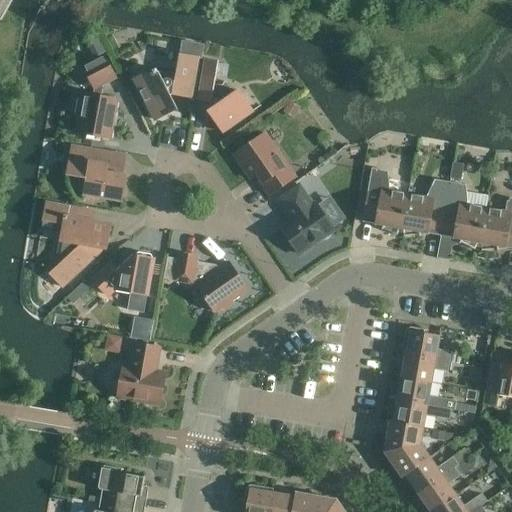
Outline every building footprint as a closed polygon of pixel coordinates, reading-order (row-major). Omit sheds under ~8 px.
[(116,79),(117,79),(105,56),(83,67),(95,90),(94,96),(86,95),(85,99),(81,98),(78,100),(76,114),(78,117),(82,117),(79,134),(110,140),(117,100),(101,98),(104,85),(116,79)] [(176,94),(190,96),(190,98),(191,98),(198,59),(181,56),(178,75),(161,72),(158,73),(157,70),(135,81),(156,121),(173,112),(172,111),(171,112),(165,100),(169,98),(170,98),(171,98),(170,97),(174,95),(175,96),(176,94)] [(214,85),(215,77),(218,62),(206,60),(199,101),(211,103),(215,108),(209,113),(223,133),(254,112),(239,91),(233,96),(225,84),(226,83),(225,83),(222,86),(214,85)] [(288,102),(283,112),(295,118),(300,108),(288,102)] [(262,184),(262,185),(270,196),(296,179),(265,134),(235,156),(251,179),(258,174),(264,182),(262,184)] [(104,165),(106,154),(72,148),(67,175),(87,179),(84,196),(122,202),(126,176),(106,173),(108,166),(104,165)] [(453,163),(450,179),(461,181),(464,165),(453,163)] [(402,234),(409,195),(390,192),(389,172),(372,169),(363,223),(377,225),(383,228),(382,231),(383,232),(384,230),(398,237),(399,234),(402,234)] [(409,195),(402,234),(404,235),(404,238),(420,236),(420,239),(421,239),(421,235),(428,234),(441,237),(451,183),(435,181),(427,198),(409,195)] [(451,183),(441,237),(455,239),(461,242),(459,245),(461,246),(462,244),(475,251),(477,248),(479,248),(486,209),(468,206),(467,186),(451,183)] [(332,236),(332,232),(334,230),(317,205),(313,207),(300,187),(280,201),(294,220),(281,229),(299,255),(321,240),(324,242),(327,241),(330,239),(332,236)] [(486,209),(479,248),(482,249),(482,252),(498,250),(498,253),(499,253),(499,249),(506,248),(511,249),(511,199),(510,199),(509,202),(508,202),(506,213),(486,209)] [(70,209),(47,204),(44,222),(64,225),(61,243),(62,243),(58,268),(50,275),(63,288),(104,251),(107,251),(112,225),(69,218),(70,209)] [(208,234),(198,241),(210,260),(220,254),(208,234)] [(116,290),(130,293),(127,311),(144,314),(147,296),(148,296),(154,261),(152,256),(133,252),(119,272),(112,263),(92,281),(107,296),(115,289),(116,290)] [(180,255),(175,282),(193,286),(193,285),(197,285),(196,286),(215,313),(220,310),(224,311),(230,306),(231,302),(248,290),(229,263),(218,271),(216,268),(208,266),(208,265),(197,263),(198,258),(180,255)] [(406,355),(450,363),(451,353),(438,351),(440,337),(426,335),(427,331),(411,328),(407,331),(404,344),(408,345),(406,355)] [(107,347),(125,350),(127,340),(108,337),(107,347)] [(118,398),(160,405),(166,375),(155,373),(160,348),(136,344),(131,369),(123,367),(118,398)] [(448,372),(450,363),(406,355),(402,378),(432,383),(435,370),(448,372)] [(460,357),(451,356),(450,363),(459,364),(460,357)] [(511,397),(511,360),(492,357),(484,405),(497,407),(499,396),(511,397)] [(430,397),(432,383),(402,378),(398,401),(451,410),(474,415),(476,407),(455,403),(456,402),(443,400),(430,397)] [(426,415),(440,418),(449,419),(451,410),(398,401),(394,423),(394,424),(424,429),(426,415)] [(405,475),(430,458),(421,445),(424,429),(394,424),(394,423),(390,422),(385,453),(403,478),(406,476),(405,475)] [(446,433),(433,431),(431,440),(444,442),(444,441),(446,433)] [(453,459),(459,466),(467,460),(473,456),(468,449),(465,450),(464,449),(452,457),(454,459),(453,459)] [(405,475),(406,476),(418,494),(459,466),(453,459),(438,469),(430,458),(405,475)] [(449,484),(460,476),(463,474),(463,475),(473,468),(467,460),(459,466),(418,494),(430,511),(433,511),(457,496),(449,484)] [(101,502),(145,509),(148,494),(142,493),(145,478),(123,474),(123,470),(104,467),(100,490),(103,491),(101,502)] [(270,511),(274,494),(263,492),(264,488),(251,486),(246,489),(244,505),(247,506),(246,511),(270,511)] [(294,511),(297,498),(295,497),(274,494),(270,511),(294,511)] [(294,511),(345,511),(337,501),(296,494),(295,497),(297,498),(294,511)] [(465,507),(457,496),(433,511),(473,511),(481,507),(488,502),(483,495),(476,500),(465,507)] [(96,511),(144,511),(145,509),(101,502),(98,511),(97,511),(96,511)]
